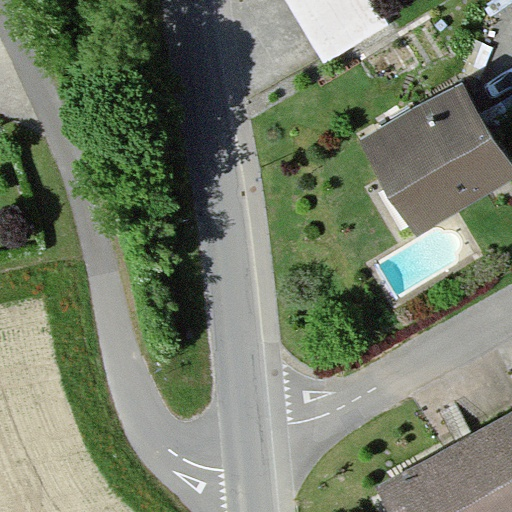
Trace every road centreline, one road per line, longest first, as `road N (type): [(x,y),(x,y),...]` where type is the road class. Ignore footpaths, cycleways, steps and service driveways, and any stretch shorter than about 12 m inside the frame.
road 1 (unclassified): [(194,0),(253,466)]
road 2 (residential): [(511,307),(253,466)]
